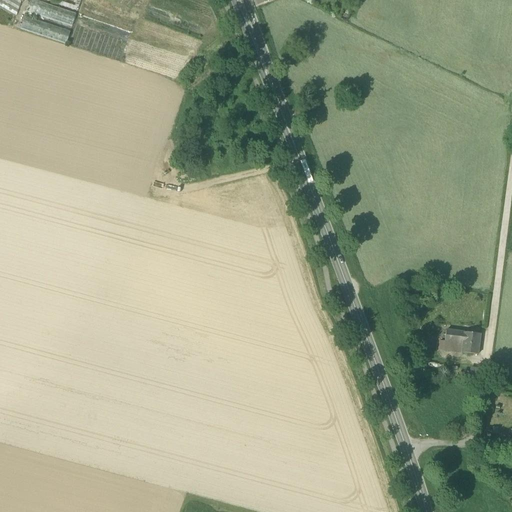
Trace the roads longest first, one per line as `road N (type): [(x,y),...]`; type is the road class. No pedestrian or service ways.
road 1 (secondary): [(404,443),(238,0)]
road 2 (unclassified): [(511,158),(476,444),(404,443)]
